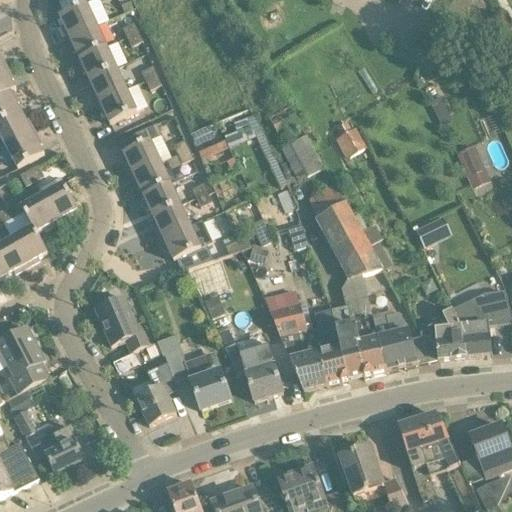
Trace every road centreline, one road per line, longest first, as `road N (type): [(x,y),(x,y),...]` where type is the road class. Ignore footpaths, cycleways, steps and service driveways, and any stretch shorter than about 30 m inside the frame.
road 1 (residential): [(147,476),(62,328),(66,287),(101,223),(100,195),(39,68),(30,0)]
road 2 (tertiary): [(147,476),(248,436),(414,394),(511,382)]
